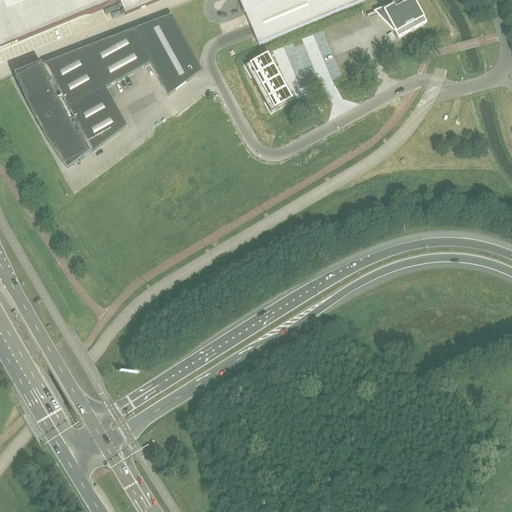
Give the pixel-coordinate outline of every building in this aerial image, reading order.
[(0,0),(0,51),(39,36),(120,3),(125,16),(163,0),(0,0)] [(259,46),(367,0),(239,0),(243,10),(246,15),(252,30),(255,36),(259,46)] [(382,10),(380,10),(380,11),(383,15),(385,15),(394,33),(398,40),(425,26),(427,25),(414,1),(412,2),(410,3),(408,0),(404,0),(393,5),(382,10)] [(68,172),(91,155),(127,128),(106,89),(150,64),(168,97),(202,72),(172,16),(42,66),(15,76),(22,92),(29,109),(34,118),(36,117),(37,120),(35,120),(41,131),(43,130),(44,132),(42,133),(48,143),(56,156),(68,172)] [(292,43),(284,47),(286,51),(294,48),(292,43)] [(247,69),(253,79),(275,67),(268,55),(246,67),(246,68),(247,69)] [(275,67),(253,79),(259,90),(281,78),(275,67)] [(259,90),(265,102),(287,90),(281,78),(259,90)] [(294,101),(287,90),(265,102),(271,112),(270,112),(271,114),(272,113),(294,101)]
